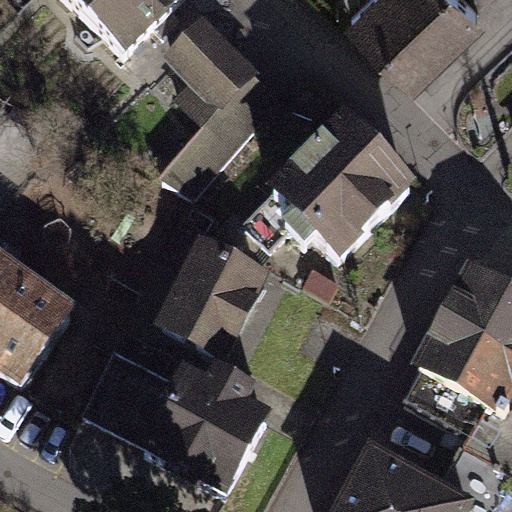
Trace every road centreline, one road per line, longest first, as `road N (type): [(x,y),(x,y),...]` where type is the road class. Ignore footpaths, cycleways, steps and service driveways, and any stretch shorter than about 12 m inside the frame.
road 1 (residential): [(305,511),(472,215)]
road 2 (residential): [(278,0),(419,136)]
road 3 (residential): [(419,136),(511,46)]
